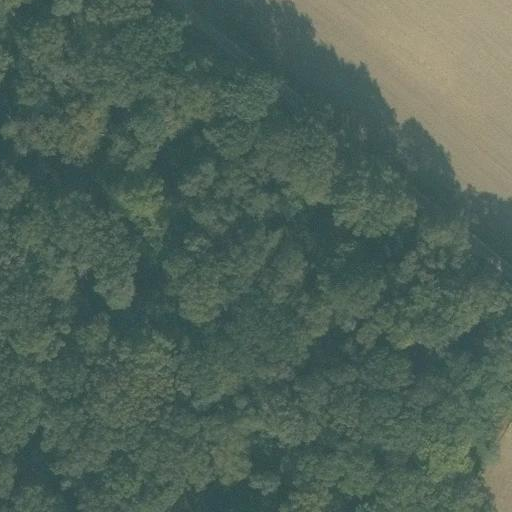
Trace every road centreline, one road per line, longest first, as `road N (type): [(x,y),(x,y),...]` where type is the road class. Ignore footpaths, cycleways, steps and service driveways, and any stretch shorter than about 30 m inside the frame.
road 1 (unclassified): [(172,4),(511,277)]
road 2 (track): [(169,511),(44,310)]
